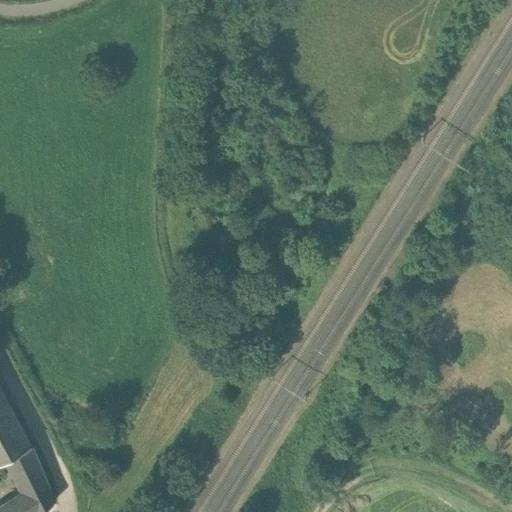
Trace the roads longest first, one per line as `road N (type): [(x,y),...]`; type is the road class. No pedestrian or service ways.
road 1 (track): [(318,511),(354,475),(384,466),(452,480),(503,511)]
road 2 (unclassified): [(68,511),(64,484),(0,361)]
